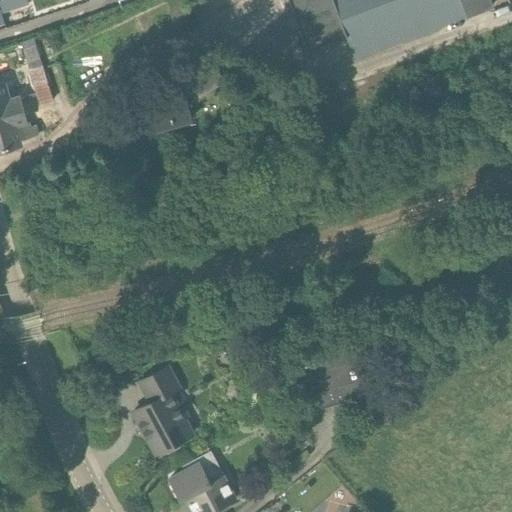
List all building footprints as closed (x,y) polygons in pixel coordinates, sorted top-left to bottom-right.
[(29,4),(28,1),(28,0),(0,0),(0,25),(5,24),(1,12),(29,4)] [(184,6),(182,0),(167,0),(170,10),(184,6)] [(289,0),(308,50),(346,36),(354,58),(508,0),(289,0)] [(189,25),(184,6),(170,10),(175,29),(189,25)] [(43,67),(34,38),(21,42),(30,71),(43,67)] [(197,100),(222,81),(206,61),(181,80),(190,91),(145,104),(152,131),(190,121),(186,104),(197,100)] [(53,101),(43,67),(30,71),(40,104),(53,101)] [(15,79),(0,82),(0,149),(21,143),(21,140),(32,137),(32,136),(38,134),(35,125),(29,127),(15,79)] [(366,341),(293,362),(308,412),(380,391),(366,341)] [(156,453),(192,434),(183,419),(187,417),(180,403),(176,405),(170,393),(178,388),(167,367),(140,381),(151,401),(134,411),(156,453)] [(184,466),(186,470),(170,478),(181,500),(186,497),(194,511),(208,511),(235,498),(210,452),(184,466)]
